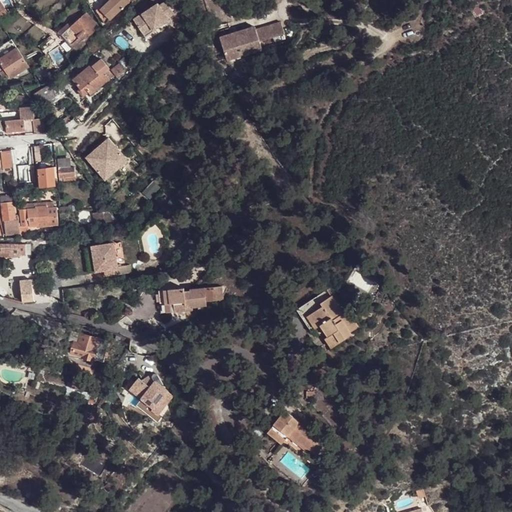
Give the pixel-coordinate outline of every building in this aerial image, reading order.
[(113,17),(126,6),(125,6),(120,0),(112,0),(104,7),(113,17)] [(157,5),(133,22),(143,35),(151,29),(153,32),(154,31),(169,21),(167,19),(174,15),(165,2),(159,7),(157,5)] [(105,23),(113,17),(104,7),(98,12),(105,23)] [(85,13),(70,27),(83,41),(98,27),(85,13)] [(280,21),(254,29),(258,42),(284,34),(280,21)] [(62,35),(70,27),(67,24),(59,32),(62,35)] [(253,25),(218,35),(226,62),(261,52),(258,42),(254,29),(253,25)] [(70,27),(62,35),(74,48),(78,52),(86,44),(83,41),(70,27)] [(151,29),(143,35),(145,39),(155,32),(154,31),(153,32),(151,29)] [(0,47),(0,54),(2,58),(16,48),(11,41),(0,47)] [(28,67),(16,48),(2,58),(0,59),(0,64),(10,79),(28,67)] [(74,48),(66,56),(69,60),(78,52),(74,48)] [(120,61),(125,65),(129,62),(124,57),(120,61)] [(115,79),(117,80),(127,70),(120,63),(110,72),(115,79)] [(10,79),(0,64),(0,73),(6,82),(10,79)] [(74,80),(83,90),(86,87),(90,92),(92,95),(110,81),(102,70),(99,73),(92,65),(74,80)] [(61,74),(58,70),(50,74),(53,78),(61,74)] [(114,89),(120,83),(117,80),(115,79),(109,85),(114,89)] [(83,97),(90,92),(86,87),(83,90),(80,92),(83,97)] [(24,120),(25,128),(32,128),(31,119),(29,118),(28,112),(20,113),(21,120),(24,120)] [(6,122),(7,134),(26,131),(25,128),(24,120),(21,120),(6,122)] [(108,139),(85,158),(105,181),(128,162),(108,139)] [(10,151),(0,152),(0,155),(2,171),(12,170),(10,151)] [(61,177),(74,176),(73,166),(67,166),(66,158),(55,159),(56,168),(57,178),(61,177)] [(57,178),(56,168),(38,170),(40,188),(58,187),(57,178)] [(21,228),(19,216),(15,216),(14,201),(0,202),(0,201),(0,203),(1,220),(4,220),(5,237),(22,235),(21,228)] [(53,201),(35,202),(35,207),(20,208),(22,228),(29,228),(59,225),(57,206),(53,206),(53,201)] [(110,212),(109,210),(102,211),(103,220),(115,219),(110,212)] [(103,220),(102,211),(92,213),(94,222),(103,220)] [(22,228),(21,228),(22,235),(22,238),(29,237),(29,228),(22,228)] [(0,256),(19,257),(19,254),(31,254),(30,243),(0,243),(0,256)] [(117,246),(95,249),(98,275),(107,274),(111,273),(112,279),(121,278),(120,268),(117,246)] [(124,268),(120,268),(121,278),(134,277),(133,269),(124,270),(124,268)] [(37,280),(20,281),(22,301),(35,300),(33,287),(38,287),(37,280)] [(207,302),(224,301),(223,287),(206,289),(206,290),(192,291),(185,292),(185,288),(160,290),(161,313),(193,310),(193,308),(207,307),(207,302)] [(330,288),(295,311),(310,332),(317,328),(308,315),(324,305),(322,302),(334,294),(330,288)] [(353,331),(361,325),(350,309),(346,312),(334,294),(322,302),(324,305),(308,315),(317,328),(322,325),(329,336),(326,338),(333,348),(354,333),(353,331)] [(11,316),(9,330),(25,333),(28,319),(11,316)] [(82,333),(79,344),(96,348),(99,338),(82,333)] [(109,341),(99,338),(96,348),(93,359),(104,362),(109,341)] [(114,343),(109,341),(104,362),(108,363),(114,343)] [(96,348),(79,344),(75,343),(72,353),(83,356),(83,357),(93,360),(93,359),(96,348)] [(72,363),(71,373),(88,377),(90,367),(72,363)] [(154,373),(143,381),(151,387),(155,381),(152,377),(152,376),(153,376),(153,375),(153,374),(154,374),(154,373),(155,373),(154,373)] [(152,377),(155,381),(156,380),(163,386),(164,384),(158,374),(157,373),(156,373),(155,373),(154,373),(154,374),(153,374),(153,375),(153,376),(152,376),(152,377)] [(141,399),(151,387),(143,381),(139,378),(130,390),(141,399)] [(85,392),(88,382),(74,379),(71,389),(80,391),(85,392)] [(88,382),(85,392),(98,396),(101,383),(88,380),(88,382)] [(151,387),(141,399),(154,409),(168,391),(169,390),(163,386),(156,380),(155,381),(151,387)] [(154,409),(152,411),(159,416),(174,396),(168,391),(154,409)] [(193,403),(191,405),(196,409),(199,405),(194,401),(193,403)] [(285,410),(273,424),(274,425),(267,432),(282,444),(287,437),(287,436),(289,436),(300,422),(285,410)] [(287,436),(287,437),(306,453),(310,449),(319,456),(329,444),(321,439),(320,439),(300,422),(289,436),(287,436)] [(0,461),(3,463),(9,453),(0,446),(0,461)]
